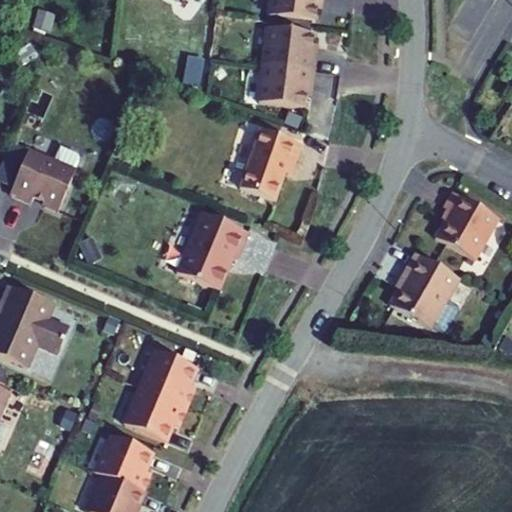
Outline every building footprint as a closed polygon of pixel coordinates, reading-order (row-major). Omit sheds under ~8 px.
[(323,1),(323,0),(271,0),(269,18),(315,24),(316,11),(318,1),(323,1)] [(263,67),(314,73),(316,58),(311,58),(312,48),(313,35),(268,29),(263,67)] [(313,88),(314,73),(263,67),(259,105),(304,111),(306,98),(307,88),(313,88)] [(239,190),(275,203),(290,161),(296,163),(302,146),(260,132),(239,190)] [(6,149),(2,158),(23,167),(27,158),(6,149)] [(41,197),(45,208),(59,214),(76,172),(29,152),(27,158),(23,167),(13,189),(10,196),(31,205),(33,200),(41,197)] [(2,158),(0,162),(0,183),(13,189),(23,167),(2,158)] [(435,242),(474,264),(498,222),(452,196),(444,212),(450,215),(435,242)] [(237,261),(248,235),(202,215),(177,275),(219,293),(233,260),(237,261)] [(459,282),(415,257),(402,281),(405,283),(390,309),(430,332),(459,282)] [(54,308),(8,288),(0,306),(0,315),(4,318),(1,323),(0,322),(0,359),(27,371),(37,348),(58,357),(69,330),(48,322),(54,308)] [(140,390),(187,410),(195,391),(188,389),(196,370),(155,353),(140,390)] [(0,416),(9,395),(0,390),(0,416)] [(180,429),(187,410),(140,390),(124,427),(165,444),(173,426),(180,429)] [(145,473),(152,455),(112,438),(96,475),(103,478),(144,495),(152,476),(145,473)] [(136,511),(144,495),(103,478),(88,511),(136,511)]
